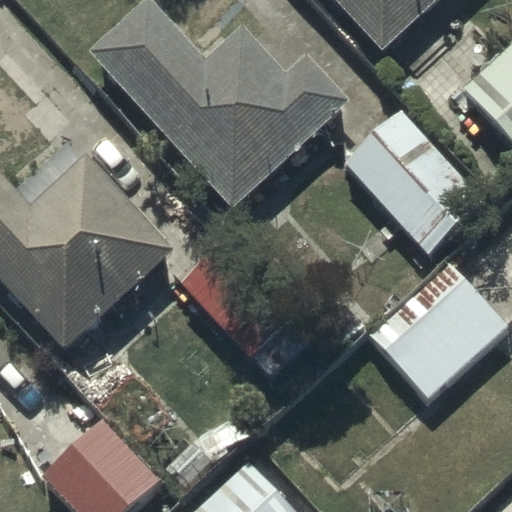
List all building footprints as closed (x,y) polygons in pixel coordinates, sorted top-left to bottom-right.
[(320,0),(387,72),(464,0),(320,0)] [(150,20),(91,71),(234,227),(352,119),(312,75),(289,96),(246,49),(208,84),(150,20)] [(511,60),(465,105),(511,155),(511,60)] [(486,220),(399,127),(345,179),(431,272),(486,220)] [(0,188),(0,295),(71,370),(176,270),(86,176),(35,225),(0,188)] [(448,273),(369,346),(432,415),(511,342),(448,273)] [(149,511),(165,496),(103,435),(47,493),(66,511),(149,511)] [(279,511),(249,481),(217,511),(279,511)]
